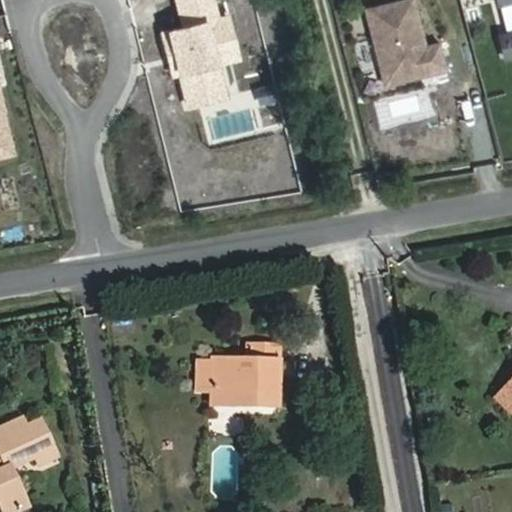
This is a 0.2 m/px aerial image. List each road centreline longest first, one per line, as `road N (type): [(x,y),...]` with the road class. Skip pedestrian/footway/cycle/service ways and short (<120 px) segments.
road 1 (residential): [(511,203),(0,293)]
road 2 (unknown): [(362,229),(418,511)]
